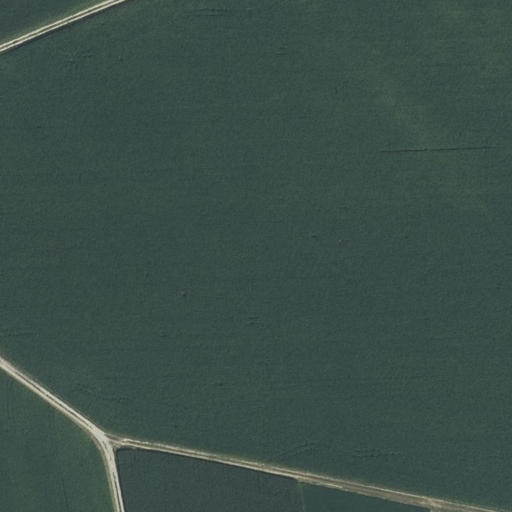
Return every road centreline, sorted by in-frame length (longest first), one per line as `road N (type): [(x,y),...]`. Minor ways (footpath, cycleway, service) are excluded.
road 1 (track): [(103,440),(453,511)]
road 2 (track): [(119,511),(103,440),(0,363)]
road 3 (track): [(115,0),(0,48)]
